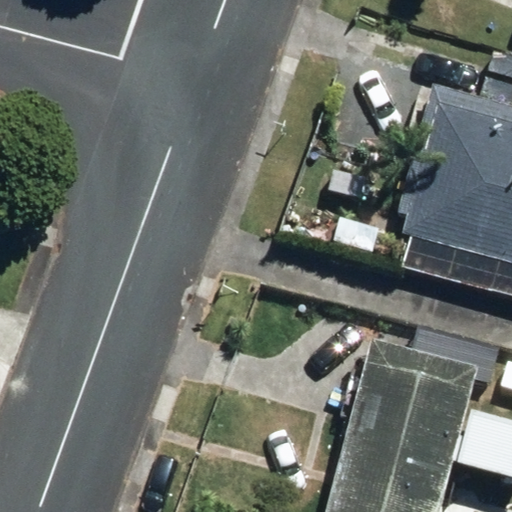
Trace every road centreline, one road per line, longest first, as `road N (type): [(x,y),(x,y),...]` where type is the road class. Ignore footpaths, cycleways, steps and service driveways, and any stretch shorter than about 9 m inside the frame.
road 1 (residential): [(33,511),(191,79)]
road 2 (residential): [(0,29),(191,79)]
